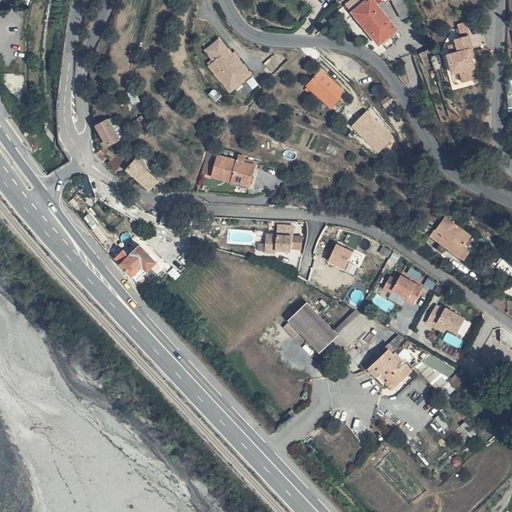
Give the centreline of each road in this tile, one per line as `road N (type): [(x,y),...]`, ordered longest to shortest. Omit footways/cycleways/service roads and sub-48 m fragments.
road 1 (unclassified): [(84,159),(147,205),(348,224),(395,244),(511,321)]
road 2 (primary): [(35,200),(313,511)]
road 3 (residential): [(227,0),(249,33),(364,52),(457,176),(511,202)]
road 4 (residential): [(511,164),(497,106),(500,0)]
road 5 (residential): [(70,139),(85,128),(83,60),(108,0)]
road 6 (residential): [(70,139),(64,107),(79,0)]
road 7 (unknown): [(274,471),(363,367)]
